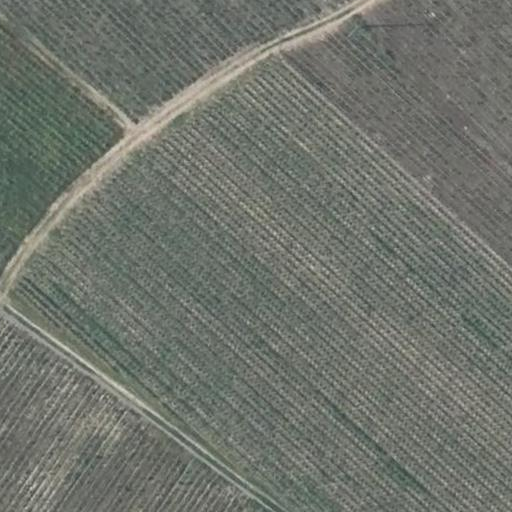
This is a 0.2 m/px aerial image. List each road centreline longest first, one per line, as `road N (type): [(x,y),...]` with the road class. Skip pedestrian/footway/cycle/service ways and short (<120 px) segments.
road 1 (track): [(0,288),(70,200),(151,127),(372,0)]
road 2 (track): [(281,511),(0,309)]
